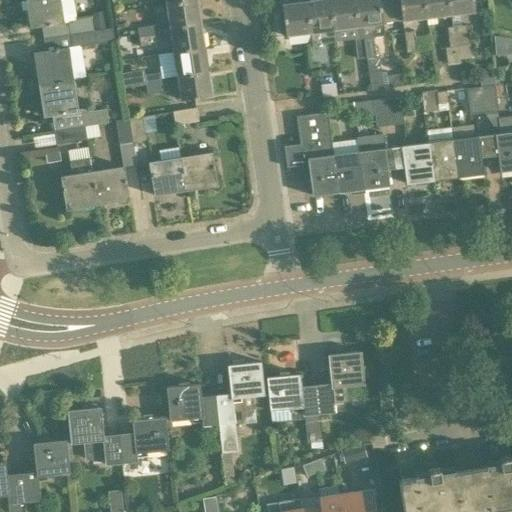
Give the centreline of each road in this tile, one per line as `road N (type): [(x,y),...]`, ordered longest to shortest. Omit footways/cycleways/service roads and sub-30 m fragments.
road 1 (residential): [(24,257),(41,262),(276,228)]
road 2 (residential): [(276,228),(241,0)]
road 3 (tertiary): [(91,326),(287,287)]
road 4 (residential): [(459,433),(439,263)]
road 5 (tertiary): [(287,287),(439,263)]
